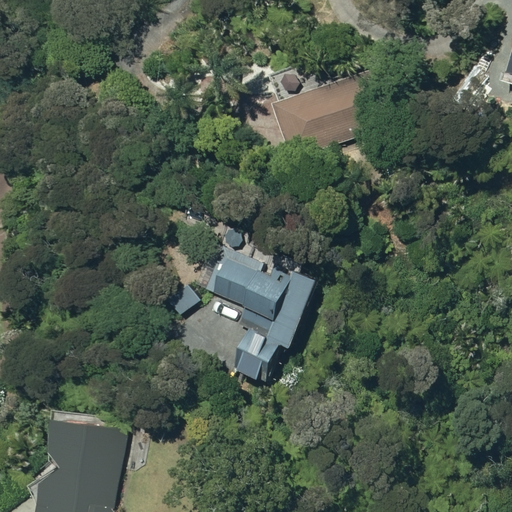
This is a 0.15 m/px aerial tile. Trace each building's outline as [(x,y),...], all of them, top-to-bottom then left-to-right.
[(289,100),(308,156),(346,143),(350,154),(400,138),(396,125),(406,121),(388,67),(289,100)] [(266,121),(254,100),(224,117),(236,138),(266,121)] [(285,271),(275,267),(276,263),(239,249),(223,292),(260,306),(254,318),(265,322),(248,362),(290,380),(308,340),(318,344),(346,277),(323,268),(320,276),(289,263),(285,271)] [(205,299),(189,281),(171,298),(186,315),(205,299)] [(131,511),(129,505),(145,420),(83,406),(68,472),(50,484),(56,511),(55,511),(131,511)]
